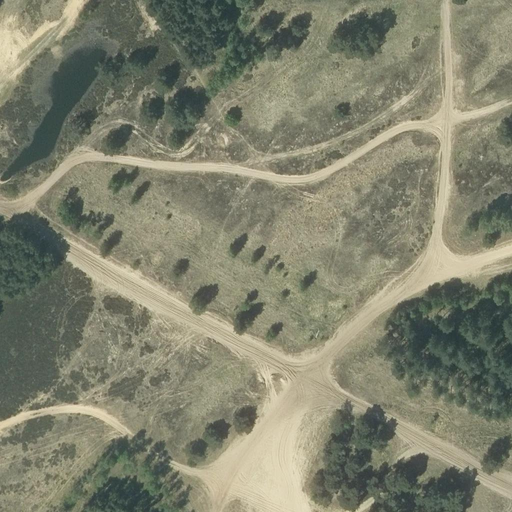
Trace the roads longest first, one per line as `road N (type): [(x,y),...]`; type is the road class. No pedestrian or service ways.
road 1 (track): [(6,215),(85,155),(232,170),(280,183),(324,172),(402,125),(446,125),(428,265),(299,378),(511,477)]
road 2 (track): [(0,211),(299,378),(227,473),(175,467),(82,409),(33,413),(0,426)]
